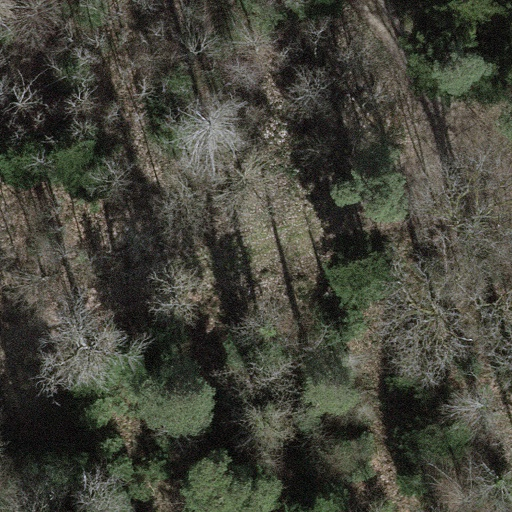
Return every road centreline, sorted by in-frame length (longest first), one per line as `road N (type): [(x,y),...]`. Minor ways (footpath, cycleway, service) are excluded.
road 1 (track): [(507,163),(0,334)]
road 2 (track): [(511,167),(382,0)]
